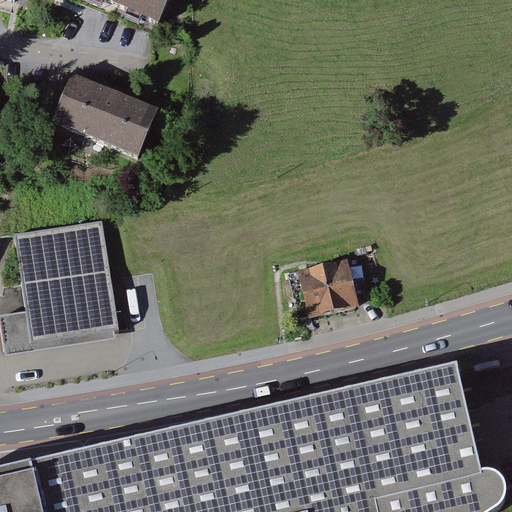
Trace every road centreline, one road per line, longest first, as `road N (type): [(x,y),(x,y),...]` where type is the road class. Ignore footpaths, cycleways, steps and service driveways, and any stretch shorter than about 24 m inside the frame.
road 1 (primary): [(511,317),(251,386),(0,428)]
road 2 (residential): [(0,45),(140,61)]
